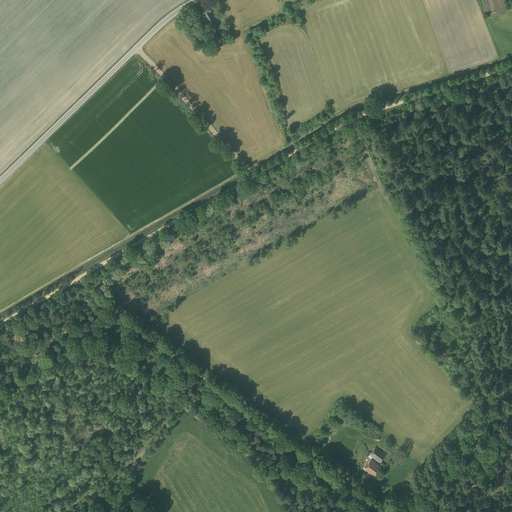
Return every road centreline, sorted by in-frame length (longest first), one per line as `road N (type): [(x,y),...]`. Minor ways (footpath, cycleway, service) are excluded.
road 1 (track): [(494,70),(348,119),(0,325)]
road 2 (track): [(398,504),(343,483),(79,279)]
road 3 (unclassified): [(0,182),(153,31),(197,0)]
road 4 (track): [(511,381),(486,397),(398,504)]
